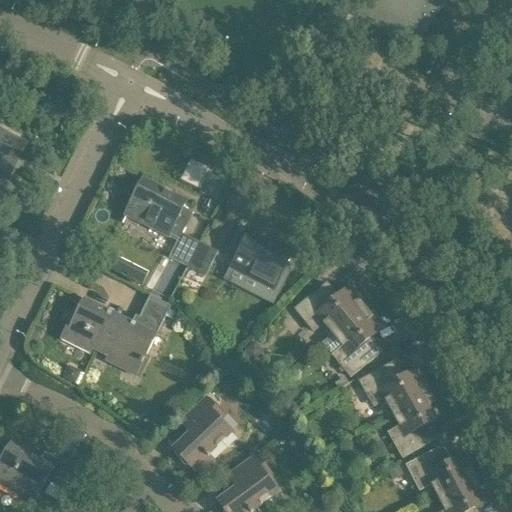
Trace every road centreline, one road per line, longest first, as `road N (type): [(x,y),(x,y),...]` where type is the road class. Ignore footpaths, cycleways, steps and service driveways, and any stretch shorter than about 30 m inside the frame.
road 1 (residential): [(130,81),(325,188),(394,239),(444,297),(511,430)]
road 2 (residential): [(0,348),(130,81)]
road 3 (residential): [(172,511),(129,461),(123,439),(0,373)]
road 4 (residential): [(0,17),(130,81)]
